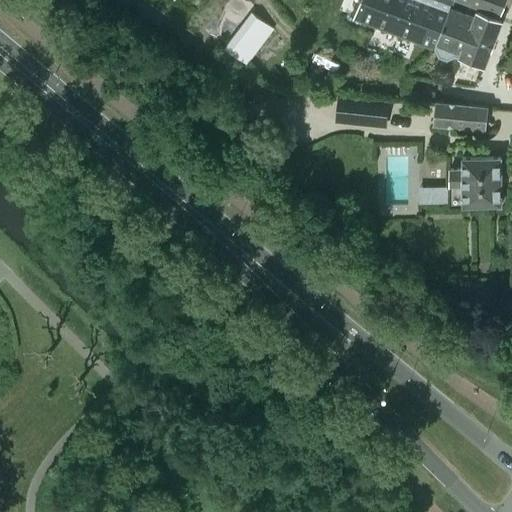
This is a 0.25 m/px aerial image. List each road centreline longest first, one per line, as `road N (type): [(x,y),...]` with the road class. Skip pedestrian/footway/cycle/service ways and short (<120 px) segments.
road 1 (secondary): [(0,57),(291,302)]
road 2 (secondary): [(291,302),(328,358),(484,511)]
road 3 (secondary): [(511,463),(365,341),(291,302)]
